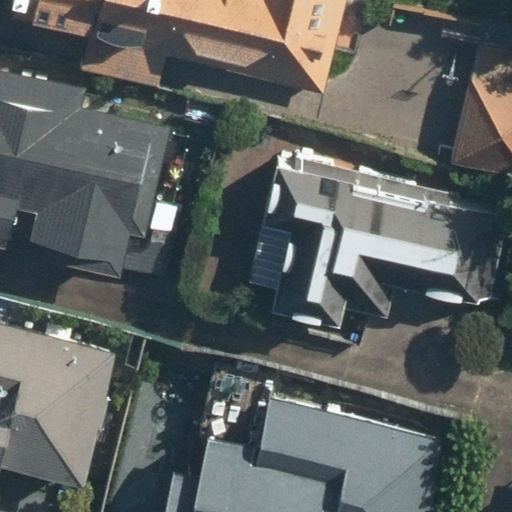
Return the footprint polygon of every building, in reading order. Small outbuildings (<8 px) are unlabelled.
[(90,34),(82,67),(160,86),(168,53),(325,92),(347,0),(38,0),(33,20),(90,34)] [(154,125),(79,111),(83,88),(0,72),(0,238),(9,240),(15,208),(38,212),(33,238),(129,257),(154,125)] [(511,85),(474,79),(459,163),(511,172),(511,85)] [(451,185),(284,152),(252,313),(342,331),(347,309),(388,317),(394,287),(483,305),(502,207),(449,196),(451,185)] [(0,471),(2,464),(82,483),(111,354),(0,328),(0,471)] [(425,511),(443,440),(269,397),(252,469),(216,461),(203,511),(425,511)]
